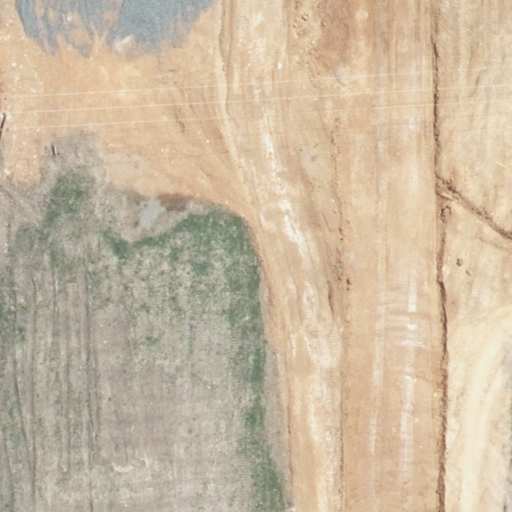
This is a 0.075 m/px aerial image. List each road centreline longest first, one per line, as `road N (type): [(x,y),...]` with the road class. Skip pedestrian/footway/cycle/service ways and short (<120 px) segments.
road 1 (residential): [(398,20),(396,511)]
road 2 (residential): [(43,10),(398,20)]
